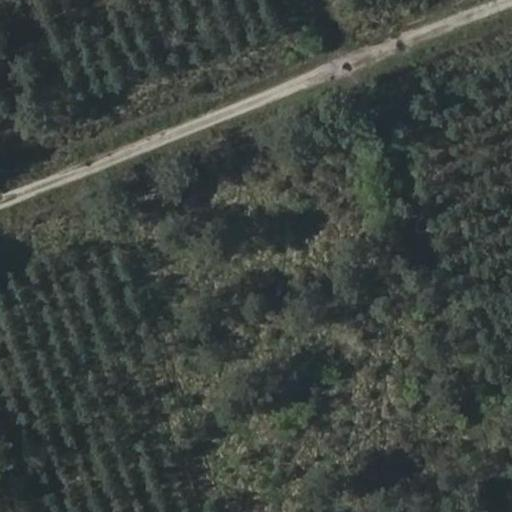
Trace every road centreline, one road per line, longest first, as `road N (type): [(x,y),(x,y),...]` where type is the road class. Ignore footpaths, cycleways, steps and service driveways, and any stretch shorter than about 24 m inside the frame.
road 1 (track): [(0,212),(511,11)]
road 2 (track): [(501,511),(354,73)]
